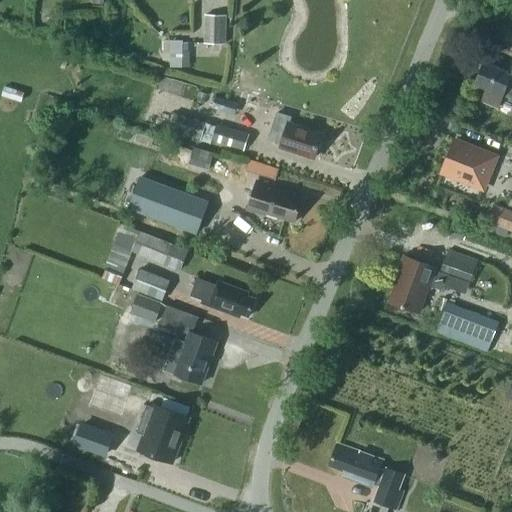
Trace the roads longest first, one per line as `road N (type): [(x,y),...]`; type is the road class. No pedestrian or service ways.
road 1 (unclassified): [(262,511),(265,449),(276,418),(444,0)]
road 2 (unclassified): [(201,511),(0,440)]
